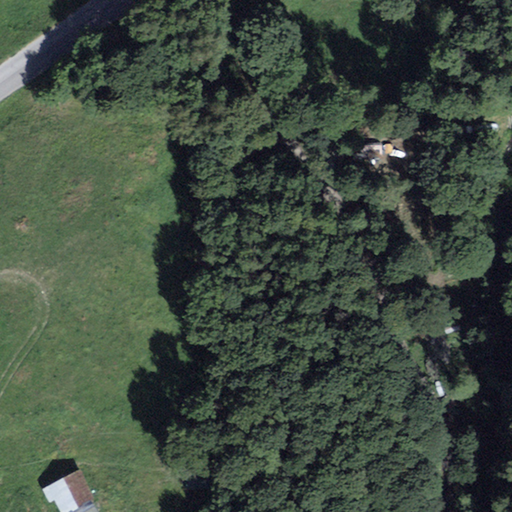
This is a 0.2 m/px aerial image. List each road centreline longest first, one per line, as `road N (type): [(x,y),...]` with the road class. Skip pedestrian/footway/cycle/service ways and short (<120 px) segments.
road 1 (track): [(451,511),(450,455),(364,237),(305,170),(250,73),(234,0)]
road 2 (tertiary): [(111,0),(0,82)]
